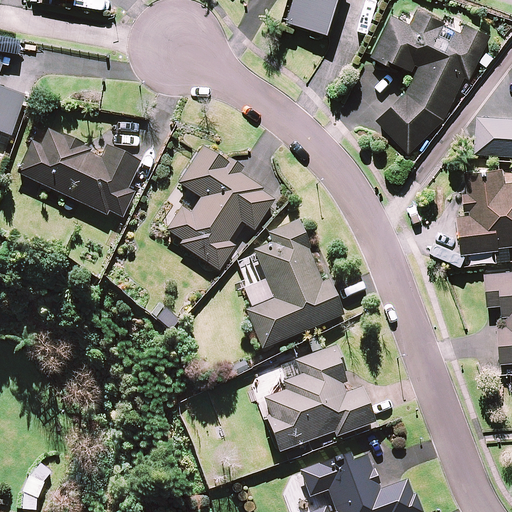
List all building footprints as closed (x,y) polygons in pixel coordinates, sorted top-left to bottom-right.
[(294,0),(287,22),(327,34),(337,0),(294,0)] [(474,71),(480,55),(489,34),(464,24),(462,30),(416,10),(409,25),(388,16),(370,58),(394,68),(396,64),(415,72),(407,92),(375,121),(407,156),(445,122),(464,76),(471,78),(474,71)] [(0,69),(0,68),(0,67),(0,133),(10,137),(23,99),(0,90),(0,69)] [(511,119),(477,118),(475,154),(511,156),(511,119)] [(17,175),(104,216),(106,212),(122,219),(134,193),(127,190),(139,164),(105,148),(101,156),(47,130),(40,145),(32,142),(17,175)] [(178,185),(189,192),(164,232),(180,242),(178,246),(219,271),(234,247),(227,243),(239,223),(253,232),(274,198),(236,175),(240,169),(202,146),(178,185)] [(511,180),(504,181),(503,170),(464,175),(468,214),(456,215),(460,252),(511,245),(511,180)] [(249,308),(244,310),(261,351),(344,318),(329,282),(322,285),(297,222),(265,235),(269,244),(251,251),(253,255),(237,262),(246,284),(240,286),(249,308)] [(511,271),(484,274),(487,306),(501,305),(502,325),(496,325),(500,364),(511,362),(511,271)] [(350,394),(334,349),(278,368),(286,392),(261,401),(278,452),(333,433),(335,438),(373,424),(361,390),(350,394)] [(251,370),(243,357),(226,367),(234,380),(251,370)] [(378,491),(365,456),(348,462),(346,455),(300,473),(309,497),(327,491),(335,511),(334,511),(321,511),(320,509),(313,511),(418,511),(406,480),(378,491)] [(40,493),(53,475),(39,465),(22,488),(21,510),(39,511),(40,493)]
